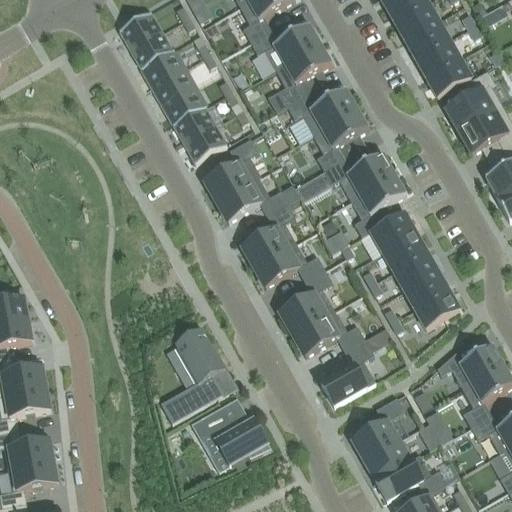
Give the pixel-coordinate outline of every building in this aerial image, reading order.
[(198,0),(184,0),(190,9),(201,3),(198,0)] [(234,0),(240,10),(258,0),(234,0)] [(251,48),(272,36),(265,23),(296,5),(293,0),(258,0),(240,10),(252,30),(244,35),(251,48)] [(395,27),(428,8),(423,0),(396,0),(384,7),(395,27)] [(511,12),(509,6),(502,10),(506,16),(511,12)] [(155,23),(174,14),(171,7),(151,16),(155,23)] [(488,18),(481,7),(473,12),(479,23),(488,18)] [(428,8),(395,27),(406,46),(439,26),(428,8)] [(183,26),(190,22),(184,12),(177,16),(183,26)] [(120,36),(131,56),(163,37),(152,18),(120,36)] [(463,24),(469,34),(476,30),(470,20),(463,24)] [(196,33),(190,22),(183,26),(189,37),(196,33)] [(416,64),(450,45),(439,26),(406,46),(416,64)] [(266,56),(277,76),(322,50),(310,30),(279,48),(272,36),(251,48),(258,61),(266,56)] [(482,41),(476,30),(469,34),(475,45),(482,41)] [(173,56),(163,37),(131,56),(142,75),(143,74),(175,56),(175,55),(173,56)] [(450,45),(416,64),(427,83),(460,64),(450,45)] [(206,49),(198,53),(204,63),(211,59),(206,49)] [(281,100),(270,106),(277,118),(288,112),(309,100),(302,88),(333,70),(322,50),(277,76),(286,92),(288,96),(281,100)] [(143,74),(154,92),(186,74),(175,56),(143,74)] [(498,57),(491,61),(497,71),(504,67),(498,57)] [(217,70),(211,59),(204,63),(210,74),(217,70)] [(460,64),(427,83),(438,103),(472,84),(460,64)] [(164,111),(196,93),(186,74),(154,92),(164,111)] [(460,137),(504,112),(492,92),(496,90),(488,76),(466,89),(473,101),(448,115),(460,137)] [(226,101),(233,97),(227,87),(220,91),(226,101)] [(196,93),(164,111),(175,129),(174,130),(174,131),(207,112),(201,101),(196,93)] [(302,121),(314,140),(359,115),(347,95),(316,113),(309,100),(288,112),(295,125),(302,121)] [(239,107),(233,97),(226,101),(232,111),(239,107)] [(208,112),(207,112),(174,131),(185,150),(217,132),(206,113),(208,112)] [(498,145),(505,157),(511,152),(511,126),(504,112),(460,137),(472,159),(498,145)] [(370,134),(359,115),(314,140),(325,160),(318,164),(325,177),(346,165),(339,152),(370,134)] [(244,116),(237,120),(243,131),(250,127),(244,116)] [(217,132),(185,150),(196,169),(228,151),(217,132)] [(218,207),(262,182),(251,163),(259,158),(251,145),(230,157),(238,170),(206,188),(218,207)] [(511,152),(505,157),(511,169),(486,183),(498,204),(497,205),(498,206),(511,197),(511,152)] [(346,165),(325,177),(332,190),(340,186),(351,205),(396,180),(384,160),(353,178),(346,165)] [(355,230),(363,242),(383,231),(376,218),(407,200),(396,180),(351,205),(362,225),(355,230)] [(268,222),(289,210),(281,197),(271,203),(260,184),(262,183),(262,182),(218,207),(229,227),(260,209),(268,222)] [(511,197),(498,206),(510,227),(511,226),(511,197)] [(255,272),(297,249),(286,229),(296,223),(289,210),(268,222),(275,235),(244,253),(255,272)] [(417,239),(406,220),(372,239),(383,258),(417,239)] [(383,258),(394,277),(427,258),(417,239),(383,258)] [(297,249),(255,272),(266,292),(298,274),(305,287),(326,275),(319,262),(308,268),(297,249)] [(341,254),(348,265),(355,261),(349,250),(341,254)] [(438,277),(427,258),(394,277),(405,296),(438,277)] [(326,275),(305,287),(312,300),(281,318),(293,340),(335,316),(323,294),(334,288),(326,275)] [(364,280),(370,291),(377,287),(371,276),(364,280)] [(449,296),(438,277),(405,296),(415,315),(449,296)] [(383,297),(377,287),(370,291),(376,301),(383,297)] [(0,296),(0,329),(29,324),(25,303),(2,307),(0,296)] [(449,296),(415,315),(427,334),(460,315),(449,296)] [(391,328),(398,324),(392,314),(385,318),(391,328)] [(337,344),(345,357),(366,345),(358,331),(348,337),(335,316),(293,340),(306,362),(337,344)] [(0,366),(13,364),(10,351),(33,347),(29,324),(0,329),(0,366)] [(404,335),(398,324),(391,328),(397,339),(404,335)] [(198,388),(161,409),(173,429),(224,400),(214,382),(226,375),(211,349),(202,334),(176,349),(198,388)] [(366,345),(345,357),(353,371),(322,389),(335,412),(377,388),(364,366),(375,360),(366,345)] [(463,394),(505,370),(493,351),(462,368),(456,358),(438,374),(442,381),(452,375),(463,394)] [(13,364),(0,366),(0,402),(47,394),(43,372),(15,377),(13,364)] [(471,432),(492,421),(485,408),(511,392),(511,383),(505,370),(463,394),(474,414),(464,419),(471,432)] [(0,418),(1,425),(0,425),(0,439),(20,436),(17,422),(51,416),(47,394),(0,402),(0,418)] [(365,465),(399,446),(388,427),(406,417),(398,403),(377,415),(384,428),(354,446),(365,465)] [(192,429),(201,444),(212,438),(231,471),(250,460),(251,462),(271,453),(254,424),(235,435),(223,412),(192,429)] [(500,459),(511,451),(511,425),(499,433),(492,421),(471,432),(479,445),(489,439),(500,459)] [(430,429),(418,436),(422,443),(434,436),(430,429)] [(447,433),(436,439),(441,449),(453,443),(447,433)] [(20,436),(0,439),(0,454),(5,453),(9,475),(54,467),(50,445),(23,450),(20,436)] [(376,486),(376,487),(411,467),(410,466),(399,446),(365,465),(377,485),(376,486)] [(511,478),(501,484),(508,497),(511,494),(511,451),(500,459),(501,459),(505,457),(511,469),(511,478)] [(421,460),(410,466),(411,467),(376,487),(387,507),(419,489),(426,502),(447,490),(440,476),(432,480),(421,460)] [(0,499),(2,511),(10,511),(27,509),(25,495),(58,489),(54,467),(9,475),(13,497),(0,499)] [(460,495),(453,499),(459,509),(466,505),(460,495)] [(411,511),(435,511),(430,501),(411,511)]
